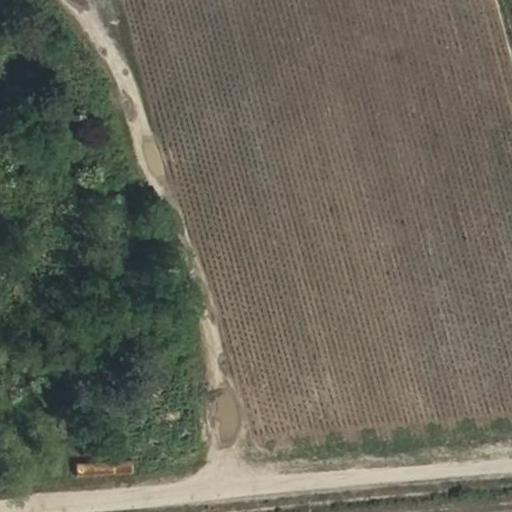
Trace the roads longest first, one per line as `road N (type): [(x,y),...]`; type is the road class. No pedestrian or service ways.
road 1 (track): [(251,494),(188,233),(79,0)]
road 2 (track): [(81,511),(511,468)]
